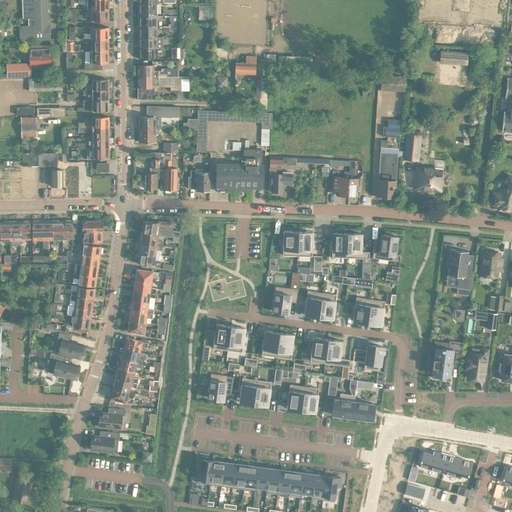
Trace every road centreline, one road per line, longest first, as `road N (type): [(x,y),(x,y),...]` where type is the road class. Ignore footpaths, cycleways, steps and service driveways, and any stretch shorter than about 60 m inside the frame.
road 1 (residential): [(511,225),(123,203)]
road 2 (residential): [(394,425),(399,338),(212,313)]
road 3 (residential): [(85,402),(109,321),(123,203)]
road 4 (residential): [(123,203),(122,0)]
road 5 (residential): [(381,456),(195,431)]
road 6 (residential): [(123,203),(0,203)]
